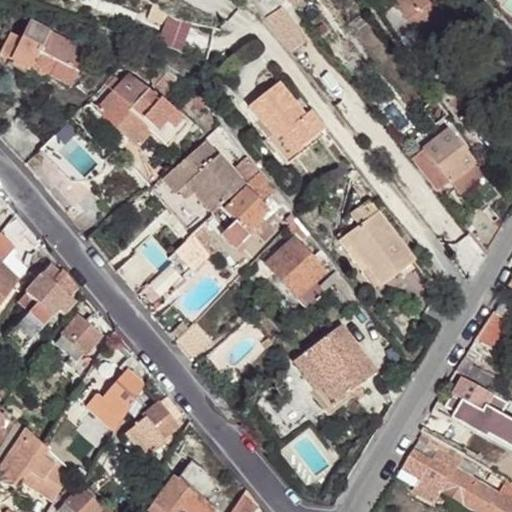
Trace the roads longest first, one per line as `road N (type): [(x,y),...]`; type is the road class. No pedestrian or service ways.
road 1 (residential): [(292,511),(0,170)]
road 2 (residential): [(350,511),(511,246)]
